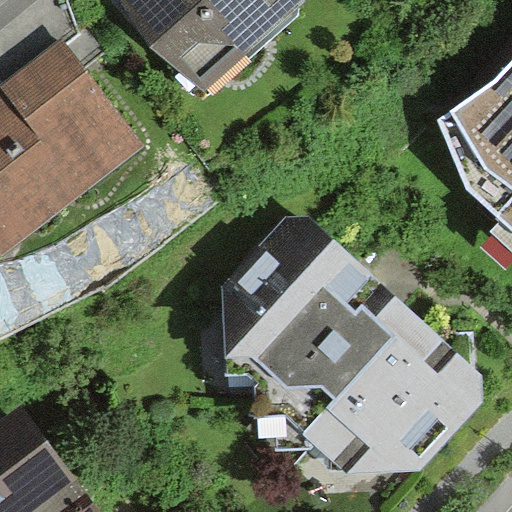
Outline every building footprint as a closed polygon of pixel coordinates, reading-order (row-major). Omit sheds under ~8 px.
[(306,6),(300,0),(115,0),(203,97),(306,6)] [(145,152),(61,44),(0,91),(0,258),(3,262),(145,152)] [(511,65),(496,84),(439,122),(469,196),(511,235),(511,65)] [(294,221),(210,313),(261,433),(321,486),(420,480),(498,391),(294,221)] [(89,511),(18,418),(0,431),(0,511),(89,511)]
